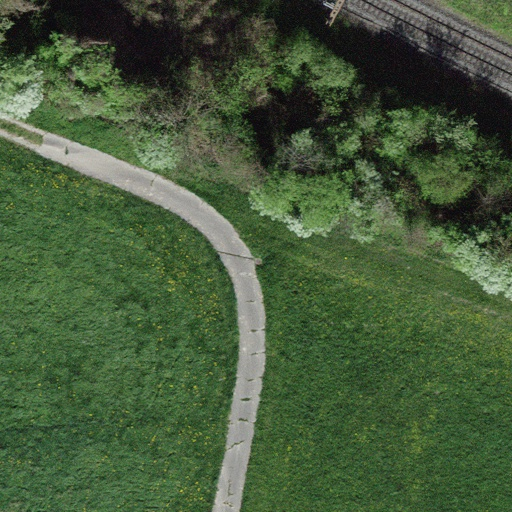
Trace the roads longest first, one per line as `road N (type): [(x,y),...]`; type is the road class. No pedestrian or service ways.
road 1 (track): [(229,511),(253,367),(252,309),(239,264),(211,226),(159,192),(0,125)]
road 2 (track): [(211,226),(327,243),(511,307)]
